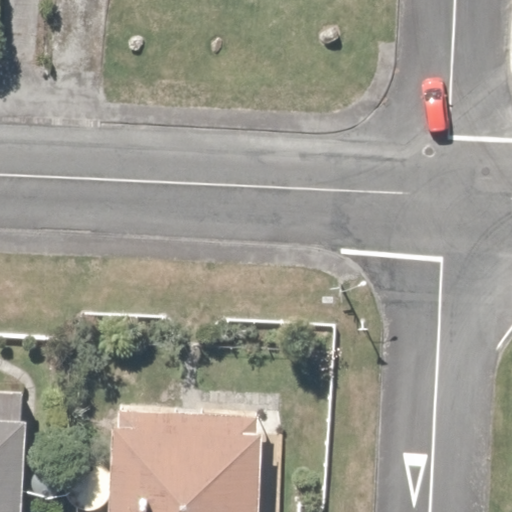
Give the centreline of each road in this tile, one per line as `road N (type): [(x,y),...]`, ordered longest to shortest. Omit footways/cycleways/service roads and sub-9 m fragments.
road 1 (residential): [(433,190),(0,172)]
road 2 (residential): [(433,190),(421,511)]
road 3 (residential): [(443,0),(433,190)]
